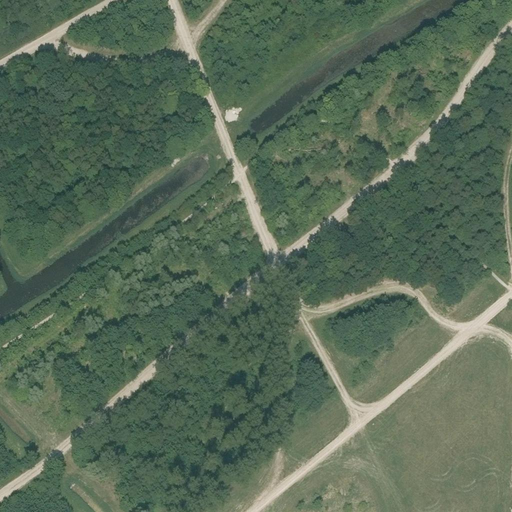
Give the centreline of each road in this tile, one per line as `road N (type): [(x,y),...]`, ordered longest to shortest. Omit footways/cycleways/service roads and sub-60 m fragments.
road 1 (track): [(0,497),(394,165),(511,23)]
road 2 (track): [(361,421),(274,266),(170,0)]
road 3 (unknown): [(451,350),(422,296),(408,290),(300,316),(275,379),(271,493)]
road 4 (track): [(511,302),(248,511)]
road 5 (track): [(34,41),(91,56),(149,54),(186,41),(225,0)]
road 6 (unknown): [(511,152),(502,201),(511,272)]
road 7 (track): [(0,61),(104,0)]
